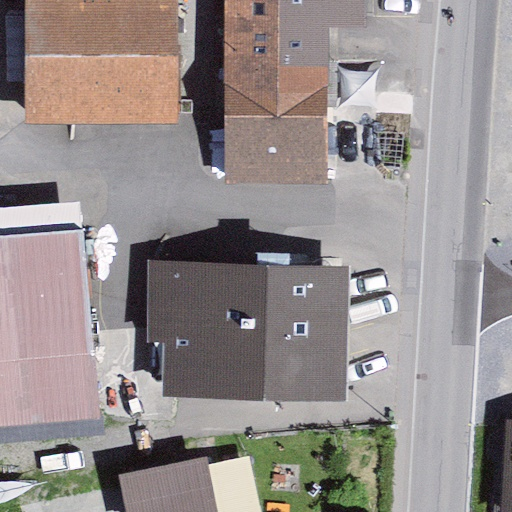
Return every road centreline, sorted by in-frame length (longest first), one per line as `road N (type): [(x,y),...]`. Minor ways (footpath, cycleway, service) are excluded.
road 1 (tertiary): [(484,0),(462,316)]
road 2 (tertiary): [(462,316),(449,511)]
